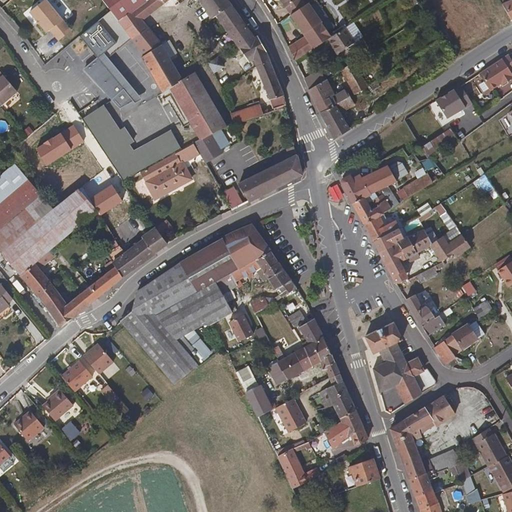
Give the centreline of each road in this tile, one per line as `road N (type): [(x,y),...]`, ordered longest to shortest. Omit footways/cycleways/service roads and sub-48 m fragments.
road 1 (unclassified): [(0,389),(161,260),(206,232),(319,186)]
road 2 (unclassified): [(511,32),(316,161)]
road 3 (residential): [(316,161),(278,51),(247,0)]
road 4 (residential): [(377,428),(342,299)]
road 5 (residential): [(451,386),(385,290),(372,287)]
